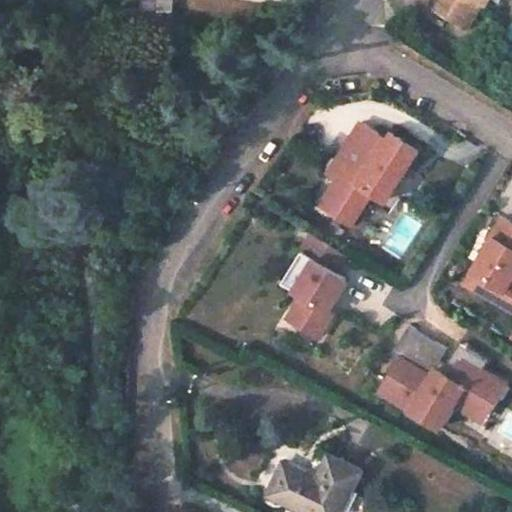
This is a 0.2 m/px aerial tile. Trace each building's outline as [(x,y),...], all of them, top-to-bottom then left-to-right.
[(441,0),(436,8),(465,27),(482,1),(484,3),(485,0),(441,0)] [(386,131),(362,115),(328,177),(335,180),(317,212),(359,236),(379,201),(353,185),(386,131)] [(387,206),(420,151),(386,131),(353,185),(379,201),(387,206)] [(402,256),(419,224),(401,214),(384,246),(402,256)] [(511,222),(503,217),(461,283),(511,315),(511,222)] [(345,281),(309,260),(289,293),(296,298),(281,322),(320,345),(335,320),(326,314),(345,281)] [(430,372),(399,353),(375,394),(406,412),(430,372)] [(508,383),(455,353),(443,373),(466,386),(455,405),(485,423),(508,383)] [(443,373),(433,367),(430,372),(406,412),(439,430),(455,405),(466,386),(443,373)] [(340,511),(361,469),(330,455),(318,479),(285,462),(270,492),(308,511),(340,511)]
